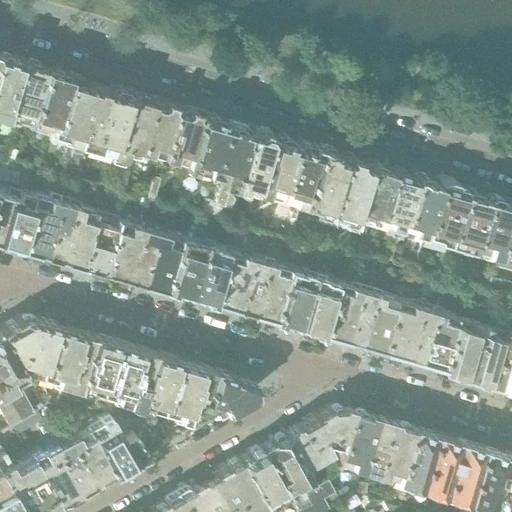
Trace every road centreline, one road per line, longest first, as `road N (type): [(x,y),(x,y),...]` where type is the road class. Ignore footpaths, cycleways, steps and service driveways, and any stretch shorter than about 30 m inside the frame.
road 1 (residential): [(511,169),(0,19)]
road 2 (residential): [(310,363),(0,275)]
road 3 (residential): [(86,511),(286,400),(310,363)]
road 4 (residential): [(511,425),(310,363)]
